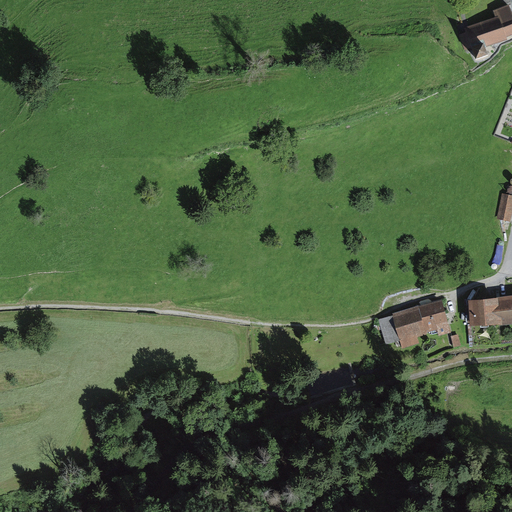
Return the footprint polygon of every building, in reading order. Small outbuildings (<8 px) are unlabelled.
[(492,57),(488,46),(511,37),(511,5),(503,9),(499,10),(501,18),(469,29),(479,61),(492,57)] [(511,217),(511,193),(504,192),(498,218),(511,221),(511,217)] [(511,296),(471,301),(473,327),(511,323),(511,296)] [(444,299),(397,313),(406,342),(453,327),(444,299)] [(460,334),(454,336),(458,347),(464,345),(460,334)]
